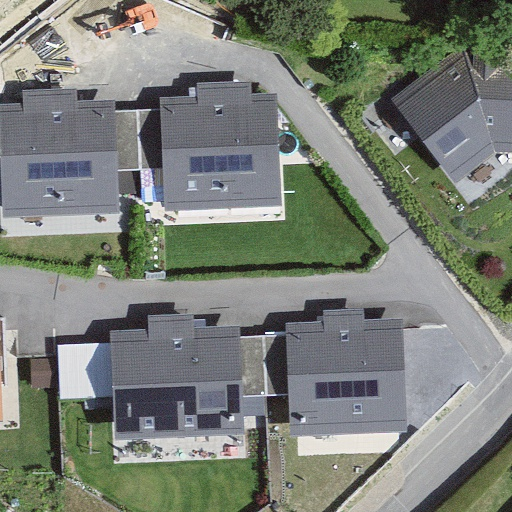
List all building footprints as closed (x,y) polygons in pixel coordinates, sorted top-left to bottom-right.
[(511,154),(511,49),(464,48),(391,100),(453,185),(494,154),(511,154)] [(164,170),(165,210),(281,206),(278,101),(252,102),(251,84),(196,86),(197,102),(162,103),(162,111),(164,170)] [(25,107),(0,107),(0,124),(3,218),(119,214),(118,172),(116,112),(115,101),(76,103),(76,91),(24,93),(25,107)] [(116,112),(118,172),(164,170),(162,111),(116,112)] [(291,437),(407,433),(403,321),(366,322),(365,309),(323,311),(324,324),(286,326),(287,336),(289,397),(291,437)] [(149,328),(111,329),(115,439),(244,434),(243,398),(240,338),(240,325),(194,327),(193,315),(148,316),(149,328)] [(240,338),(243,398),(289,397),(287,336),(240,338)]
